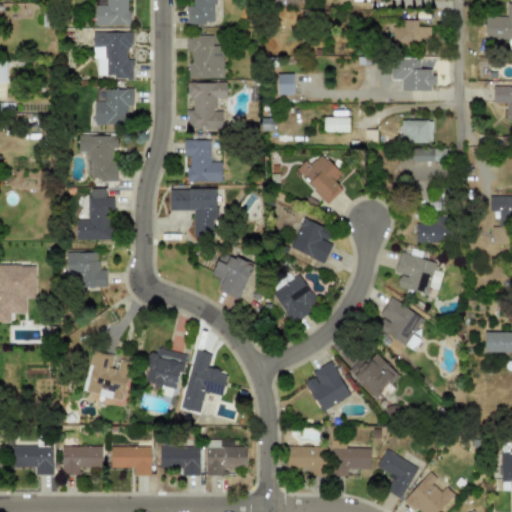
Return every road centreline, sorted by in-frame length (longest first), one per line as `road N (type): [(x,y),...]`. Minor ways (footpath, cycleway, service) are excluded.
road 1 (residential): [(268,511),(261,390),(248,356),(205,308),(140,288),(140,200),(160,115),(159,0)]
road 2 (residential): [(0,510),(268,506)]
road 3 (residential): [(256,375),(312,350),(343,318),(359,288),(367,228)]
road 4 (residential): [(480,0),(480,160)]
